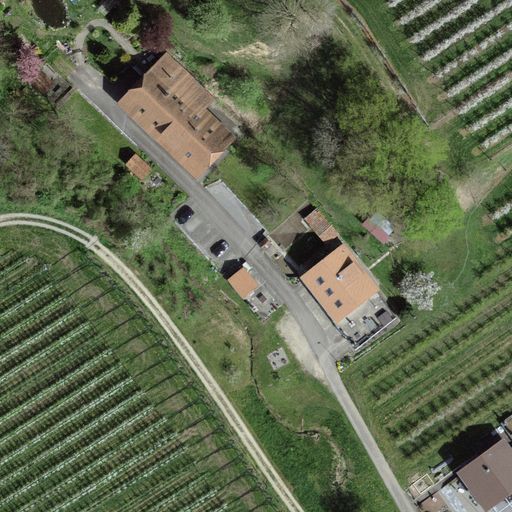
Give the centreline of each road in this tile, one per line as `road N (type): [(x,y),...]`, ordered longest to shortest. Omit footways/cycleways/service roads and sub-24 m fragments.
road 1 (residential): [(404,511),(256,248),(86,88)]
road 2 (track): [(294,511),(110,255),(42,225),(0,229)]
